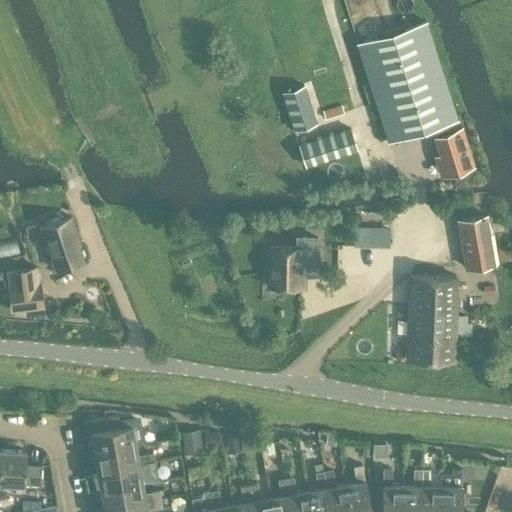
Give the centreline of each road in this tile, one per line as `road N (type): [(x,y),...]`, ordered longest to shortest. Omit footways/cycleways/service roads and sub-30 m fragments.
road 1 (tertiary): [(511,413),(0,347)]
road 2 (residential): [(0,428),(46,431),(60,444),(73,511)]
